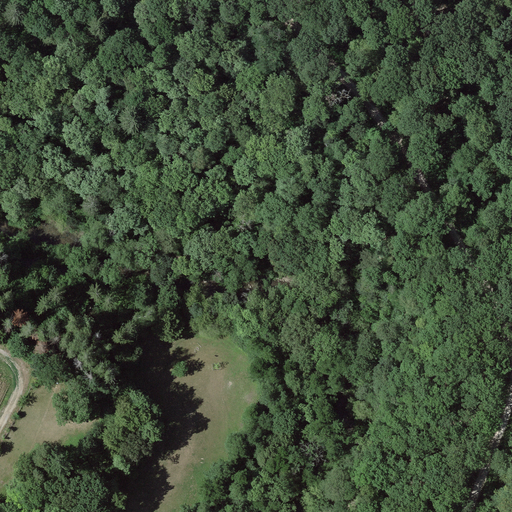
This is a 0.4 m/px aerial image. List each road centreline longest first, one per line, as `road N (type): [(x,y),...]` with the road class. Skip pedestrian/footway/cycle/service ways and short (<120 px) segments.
road 1 (track): [(422,182),(341,168),(266,121),(220,105),(111,97),(6,117)]
road 2 (track): [(267,0),(394,137),(511,344)]
road 3 (track): [(511,394),(469,511)]
